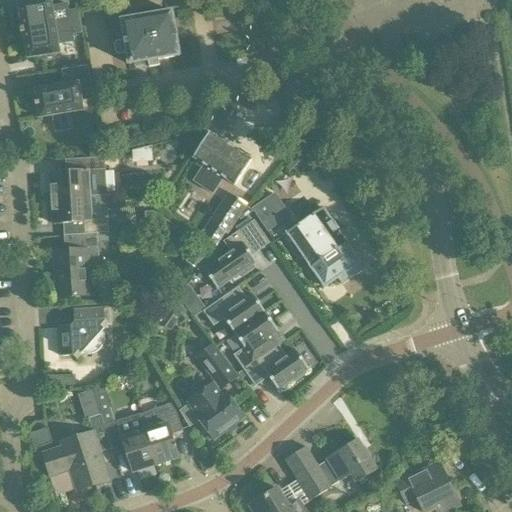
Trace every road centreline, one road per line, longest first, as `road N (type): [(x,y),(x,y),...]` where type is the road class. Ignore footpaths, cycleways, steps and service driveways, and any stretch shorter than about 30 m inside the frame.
road 1 (residential): [(0,74),(31,376),(11,416),(14,498)]
road 2 (residential): [(278,0),(428,180),(459,330)]
road 3 (residential): [(459,330),(351,368),(208,492)]
